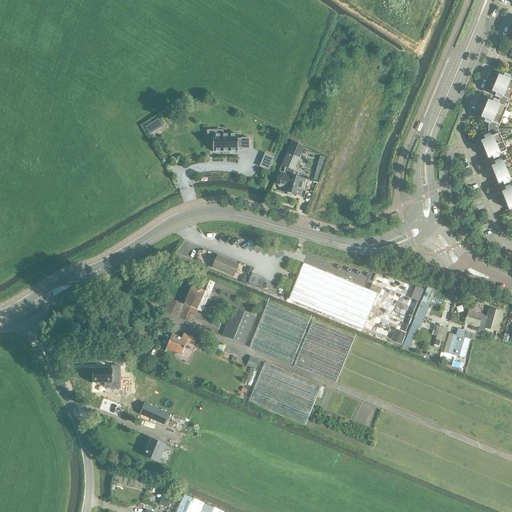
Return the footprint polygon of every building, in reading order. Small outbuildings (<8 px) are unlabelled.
[(499,75),(495,84),(511,90),(511,75),(510,74),(509,77),(504,75),(503,77),(499,75)] [(500,98),(499,100),(508,104),(511,95),(511,90),(495,84),(491,93),(496,94),(495,96),(500,98)] [(488,100),(485,109),(503,117),(508,104),(499,100),(498,102),(493,100),(493,102),(488,100)] [(488,126),(488,129),(498,130),(503,117),(485,109),(481,118),(485,120),(484,122),(489,124),(488,126)] [(159,117),(146,125),(150,133),(164,124),(159,117)] [(481,141),(484,150),(503,142),(498,130),(488,129),(488,133),(489,135),(484,137),(485,139),(481,141)] [(236,136),(211,136),(211,153),(221,153),(221,154),(226,154),(226,153),(236,153),(236,149),(240,149),(240,150),(248,150),(248,139),(240,139),(240,140),(236,140),(236,136)] [(276,185),(286,188),(285,192),(300,196),(304,181),(290,176),(292,170),(294,171),(304,147),(292,142),(282,166),(285,168),(284,174),(280,173),(276,185)] [(484,150),(488,159),(492,157),(493,159),(498,157),(499,159),(508,155),(503,142),(484,150)] [(491,166),(495,175),(511,168),(511,164),(508,155),(499,159),(499,161),(495,163),(496,165),(491,166)] [(511,168),(495,175),(498,184),(503,182),(504,184),(508,183),(509,184),(511,183),(511,168)] [(511,198),(511,183),(509,184),(510,186),(505,188),(506,190),(502,192),(505,201),(511,198)] [(240,276),(244,266),(224,258),(220,268),(240,276)] [(363,329),(378,293),(355,283),(335,276),(302,262),(287,298),(363,329)] [(261,285),(264,276),(251,273),(249,282),(261,285)] [(370,288),(378,292),(380,287),(372,284),(370,288)] [(416,285),(411,297),(419,300),(424,288),(416,285)] [(218,333),(223,320),(198,310),(205,292),(193,287),(185,305),(170,298),(165,311),(218,333)] [(427,287),(426,289),(403,345),(410,348),(418,328),(420,328),(430,304),(426,303),(431,289),(427,287)] [(339,379),(354,335),(311,320),(312,317),(267,302),(250,348),(339,379)] [(233,308),(222,336),(244,345),(256,316),(233,308)] [(465,323),(474,325),(472,331),(477,332),(478,330),(484,332),(485,329),(496,332),(502,312),(490,309),(488,317),(468,312),(465,323)] [(449,319),(456,322),(459,315),(452,312),(449,319)] [(439,326),(436,336),(445,338),(448,329),(439,326)] [(464,358),(472,333),(466,331),(466,332),(458,330),(456,335),(449,333),(444,350),(453,353),(453,354),(464,358)] [(398,337),(393,335),(390,341),(401,345),(406,333),(401,331),(398,337)] [(194,344),(197,338),(185,333),(183,340),(172,335),(167,348),(183,354),(188,341),(194,344)] [(165,352),(154,348),(148,365),(159,369),(165,352)] [(256,368),(260,360),(251,356),(247,364),(256,368)] [(263,362),(249,402),(307,423),(321,383),(263,362)] [(92,368),(92,384),(93,384),(93,383),(105,383),(105,388),(120,389),(121,366),(112,366),(112,369),(93,369),(93,368),(92,368)] [(164,425),(169,414),(145,403),(140,414),(164,425)] [(145,457),(158,462),(165,445),(151,439),(149,444),(147,444),(144,451),(146,452),(146,453),(145,457)] [(176,511),(222,511),(184,495),(176,511)] [(162,496),(160,505),(168,508),(170,499),(162,496)]
